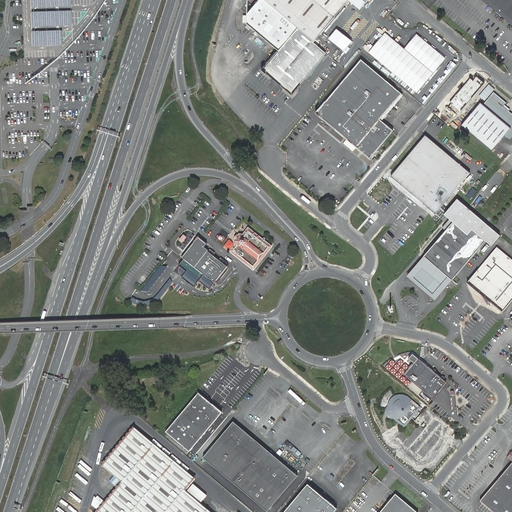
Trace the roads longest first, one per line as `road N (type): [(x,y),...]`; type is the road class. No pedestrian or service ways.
road 1 (motorway): [(52,373),(171,0)]
road 2 (trunk): [(329,271),(190,111),(178,60),(188,0)]
road 3 (trunk): [(92,283),(135,204),(167,179),(196,171),(251,191),(299,241),(304,277)]
road 4 (trunk): [(92,283),(186,0)]
road 5 (tertiary): [(0,328),(282,318)]
road 6 (unclassified): [(0,367),(31,297),(29,173),(58,124),(80,124)]
road 7 (unclassified): [(427,492),(500,407),(502,394),(439,340),(373,325)]
road 8 (trunk): [(125,96),(58,306)]
road 9 (unclassified): [(339,220),(472,56)]
road 10 (unclassified): [(52,0),(54,125),(25,172),(24,191)]
road 11 (trunk): [(58,306),(0,485)]
road 12 (unclassified): [(24,191),(27,297),(0,362)]
road 13 (tertiary): [(427,492),(371,439),(341,360)]
road 14 (trunk): [(8,511),(52,373)]
road 15 (unclassified): [(0,233),(53,197),(80,124)]
road 16 (trunk): [(125,96),(61,215)]
road 17 (unclassified): [(80,124),(123,0)]
